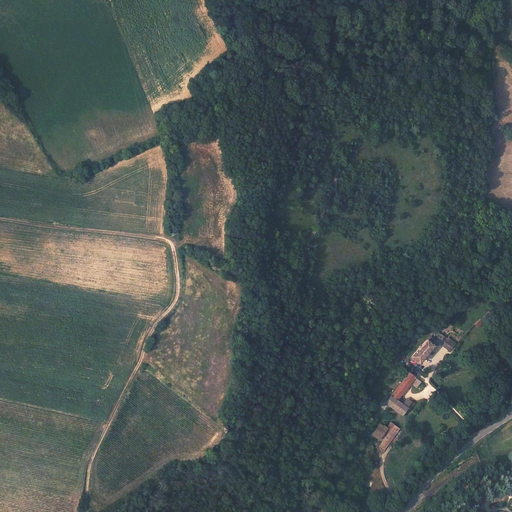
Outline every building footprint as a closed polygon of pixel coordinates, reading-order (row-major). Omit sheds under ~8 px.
[(480,319),(475,324),(478,327),(483,322),(480,319)] [(422,349),(414,357),(417,359),(421,363),(436,347),(437,348),(441,343),(442,345),(448,337),(444,335),(439,342),(436,340),(432,337),(424,347),(423,346),(420,348),(422,349)] [(449,338),(445,344),(452,350),(457,345),(455,343),(450,339),(449,338)] [(397,400),(411,383),(416,387),(420,382),(409,372),(386,402),(402,414),(405,410),(407,407),(402,404),(397,400)] [(407,398),(402,404),(407,407),(411,402),(407,398)] [(407,407),(405,410),(408,412),(414,404),(411,402),(407,407)] [(385,449),(399,428),(391,422),(386,428),(380,424),(372,435),(379,439),(382,441),(379,445),(385,449)]
